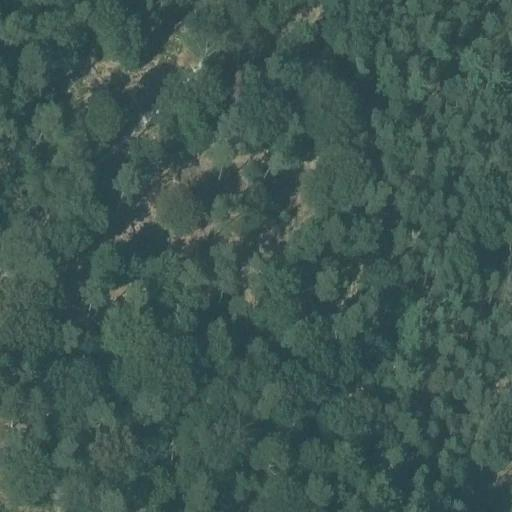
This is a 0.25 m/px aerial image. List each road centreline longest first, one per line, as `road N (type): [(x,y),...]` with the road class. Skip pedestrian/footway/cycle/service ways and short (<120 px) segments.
road 1 (track): [(264,0),(0,258)]
road 2 (track): [(57,511),(27,297),(12,245)]
